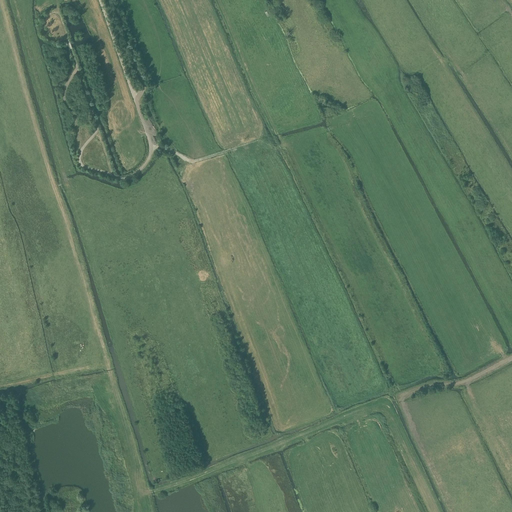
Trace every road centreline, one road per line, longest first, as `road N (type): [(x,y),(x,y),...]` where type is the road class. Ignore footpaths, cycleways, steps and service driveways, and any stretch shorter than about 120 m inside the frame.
road 1 (track): [(2,0),(147,511)]
road 2 (track): [(202,0),(272,149),(342,125),(361,137),(483,319)]
road 3 (track): [(146,495),(383,405),(434,511)]
road 4 (track): [(218,0),(340,254)]
road 5 (track): [(112,175),(80,162),(96,126),(67,38),(42,30),(56,12),(67,37)]
road 6 (track): [(226,151),(191,161),(151,146),(141,167),(122,178),(112,175),(96,126)]
road 7 (track): [(151,146),(99,0)]
